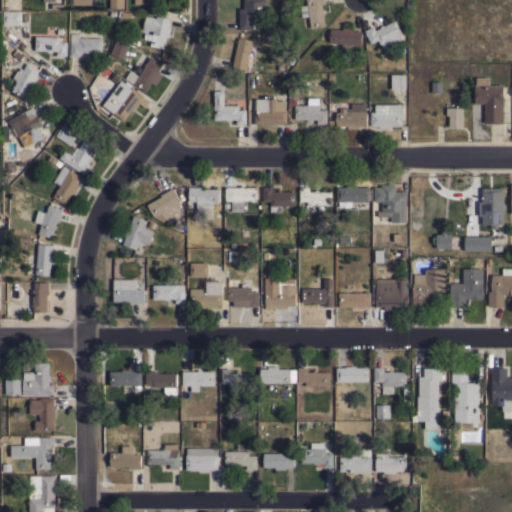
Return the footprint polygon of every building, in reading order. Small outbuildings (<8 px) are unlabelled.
[(123,0),(123,8),(109,8),(109,0),(123,0)] [(239,8),(243,8),(243,0),(265,0),(265,5),(267,5),(266,16),(263,16),(263,21),(252,21),(252,29),(239,29),(239,8)] [(308,16),(301,17),(299,6),(306,5),(305,0),(324,0),(325,3),(320,4),(321,10),(323,9),(323,13),(322,13),(324,26),(310,28),(308,16)] [(20,11),(20,25),(2,25),(2,11),(20,11)] [(168,26),(170,27),(168,37),(166,37),(163,48),(149,45),(153,30),(142,28),(145,15),(155,18),(156,15),(170,18),(168,26)] [(402,38),(382,47),(380,43),(379,44),(377,40),(370,43),(364,30),(372,26),(375,30),(380,27),(379,26),(382,24),(383,26),(385,25),(383,20),(389,17),(391,22),(394,20),(401,33),(400,34),(402,38)] [(342,29),(342,27),(353,28),(352,30),(361,31),(360,45),(351,44),(351,50),(341,50),(341,43),(329,42),(330,28),(342,29)] [(102,38),(101,52),(79,52),(79,56),(69,56),(70,33),(79,33),(79,37),(102,38)] [(59,37),(60,37),(60,41),(66,41),(66,56),(56,55),(56,51),(51,51),(51,52),(47,52),(47,50),(34,50),(34,36),(59,37)] [(231,67),(238,37),(252,40),(245,70),(231,67)] [(116,39),(129,44),(122,59),(109,54),(116,39)] [(150,56),(162,64),(157,71),(162,74),(155,85),(150,82),(145,91),(124,78),(129,70),(138,75),(150,56)] [(34,77),(35,78),(31,87),(30,86),(24,97),(11,90),(16,81),(15,81),(16,79),(12,77),(16,70),(18,71),(20,67),(23,69),(27,62),(39,69),(34,77)] [(405,74),(405,88),(391,88),(390,74),(405,74)] [(502,123),(484,123),(484,103),(474,103),(474,84),(475,84),(475,77),(489,77),(489,85),(502,85),(502,123)] [(120,80),(130,87),(130,86),(143,95),(142,96),(149,101),(144,107),(139,103),(133,111),(131,110),(123,120),(102,105),(120,80)] [(213,91),(223,91),(223,105),(238,105),(238,110),(245,109),(245,124),(236,124),(236,119),(230,119),(230,120),(226,120),(226,119),(213,119),(213,91)] [(307,105),(307,98),(318,97),(318,110),(326,110),(326,124),(316,124),(316,119),(311,119),(311,122),(306,122),(306,119),(294,119),(294,105),(307,105)] [(276,124),(276,125),(266,125),(266,124),(254,124),(254,98),(275,98),(275,100),(285,100),(285,110),(286,110),(286,124),(276,124)] [(358,126),(358,129),(347,128),(347,126),(344,126),(344,127),(339,127),(339,126),(335,126),(335,122),(333,122),(333,117),(335,117),(335,112),(339,112),(339,108),(345,108),(345,112),(351,112),(351,103),(366,103),(366,126),(358,126)] [(402,104),(402,126),(389,126),(389,127),(378,127),(378,126),(370,126),(370,112),(374,112),(374,104),(402,104)] [(11,129),(7,120),(32,107),(42,125),(38,127),(43,137),(25,147),(15,127),(11,129)] [(462,126),(448,126),(448,115),(445,115),(446,107),(462,107),(462,126)] [(77,133),(70,145),(55,135),(63,124),(77,133)] [(58,158),(63,150),(73,156),(84,138),(96,145),(89,157),(91,158),(87,164),(89,165),(83,174),(58,158)] [(76,184),(77,185),(72,194),(71,193),(64,204),(52,197),(59,185),(53,181),(63,165),(69,169),(68,169),(81,177),(76,184)] [(405,222),(391,222),(391,216),(377,216),(377,203),(381,203),(381,201),(373,201),(373,186),(380,186),(380,184),(388,184),(388,183),(393,183),(393,184),(394,184),(394,191),(405,191),(405,222)] [(346,187),(346,184),(355,184),(355,187),(368,187),(368,201),(350,201),(350,206),(338,206),(338,201),(336,201),(336,187),(346,187)] [(240,187),(240,185),(244,185),(244,187),(256,187),(256,201),(243,201),(243,211),(230,211),(230,201),(224,201),(224,187),(240,187)] [(314,191),(314,190),(318,190),(318,191),(330,191),(330,205),(322,205),(322,209),(317,209),(317,205),(306,205),(306,201),(299,201),(299,187),(308,186),(308,191),(314,191)] [(196,201),(188,201),(188,187),(200,187),(200,188),(218,188),(218,203),(212,203),(212,207),(205,207),(205,210),(196,210),(196,206),(196,201)] [(277,191),(277,189),(281,189),(281,191),(294,191),(294,205),(287,205),(287,207),(284,207),(284,205),(281,205),(281,212),(270,212),(269,201),(262,201),(262,187),(271,187),(271,191),(277,191)] [(503,204),(505,204),(505,208),(502,208),(502,224),(497,224),(497,228),(490,228),(490,224),(481,224),(481,215),(478,215),(478,201),(481,201),(481,187),(503,187),(503,204)] [(164,219),(160,213),(153,217),(146,204),(161,196),(160,194),(172,188),(179,200),(178,201),(179,211),(164,219)] [(51,237),(38,233),(44,211),(46,212),(48,204),(62,208),(58,222),(56,222),(51,237)] [(153,231),(148,244),(138,240),(135,249),(122,244),(125,236),(123,236),(126,226),(128,227),(133,215),(146,221),(144,227),(153,231)] [(441,233),(441,230),(446,230),(446,233),(451,234),(451,248),(435,248),(436,243),(433,243),(433,242),(432,242),(432,236),(435,236),(435,233),(441,233)] [(491,235),(491,250),(463,250),(463,236),(491,235)] [(38,243),(52,245),(51,252),(53,253),(52,263),(50,263),(49,275),(35,274),(38,243)] [(228,251),(234,251),(234,247),(240,247),(240,251),(241,251),(241,262),(228,262),(228,251)] [(382,262),(374,262),(374,259),(371,259),(371,255),(374,255),(374,249),(382,249),(382,262)] [(207,262),(207,276),(190,276),(190,262),(207,262)] [(444,298),(427,298),(427,306),(412,306),(412,275),(413,275),(413,274),(424,274),(424,268),(444,269),(444,298)] [(482,298),(465,298),(465,307),(449,306),(449,283),(462,283),(462,268),(482,268),(482,298)] [(501,268),(511,268),(511,294),(503,294),(503,306),(488,306),(488,291),(490,291),(490,284),(491,274),(502,274),(501,268)] [(227,300),(227,287),(241,286),(241,277),(250,277),(251,291),(259,291),(259,305),(257,305),(256,307),(252,306),(250,305),(249,305),(249,307),(232,306),(232,300),(227,300)] [(264,278),(279,278),(279,284),(295,284),(295,291),(295,305),(287,305),(287,308),(264,307),(264,305),(264,278)] [(136,279),(136,289),(143,289),(143,303),(129,303),(129,301),(112,301),(113,279),(136,279)] [(407,279),(407,306),(395,306),(395,310),(383,310),(383,306),(375,306),(375,284),(372,284),(372,279),(375,279),(407,279)] [(210,281),(210,280),(214,280),(214,281),(221,281),(221,308),(201,308),(201,305),(189,305),(190,288),(201,288),(201,281),(210,281)] [(46,311),(32,311),(32,289),(29,289),(29,282),(48,282),(48,294),(46,294),(46,311)] [(184,284),(184,303),(174,303),(174,298),(169,298),(169,299),(164,299),(164,298),(152,299),(152,285),(184,284)] [(325,288),(325,292),(333,292),(333,306),(323,306),(323,305),(313,305),(313,302),(301,302),(301,288),(325,288)] [(370,292),(370,306),(354,306),(354,307),(351,307),(351,306),(338,306),(338,292),(370,292)] [(22,394),(22,379),(23,379),(23,371),(34,371),(34,362),(48,362),(48,374),(49,374),(49,379),(48,379),(48,384),(53,384),(53,394),(22,394)] [(267,368),(267,366),(278,366),(278,368),(290,368),(290,369),(295,369),(295,382),(290,382),(259,382),(259,368),(267,368)] [(336,381),(336,367),(345,367),(345,366),(355,366),(355,367),(368,367),(368,381),(336,381)] [(297,367),(307,367),(307,371),(312,371),(312,370),(316,370),(316,372),(329,372),(329,386),(305,385),(305,381),(297,381),(297,367)] [(388,371),(388,370),(392,370),(392,371),(405,371),(405,385),(392,385),(392,393),(381,393),(381,381),(373,381),(373,367),(383,367),(383,371),(388,371)] [(437,420),(436,420),(436,428),(424,428),(424,420),(416,420),(416,421),(411,421),(411,414),(416,415),(416,396),(417,396),(418,376),(423,376),(423,367),(441,368),(441,380),(437,380),(437,420)] [(490,399),(491,399),(491,379),(490,379),(490,367),(506,367),(506,377),(511,377),(511,402),(503,402),(503,405),(490,405),(490,399)] [(236,373),(236,371),(240,371),(240,373),(252,373),(252,387),(228,387),(228,383),(220,383),(220,368),(230,368),(230,373),(236,373)] [(478,422),(472,422),(472,428),(460,428),(460,422),(454,422),(454,383),(451,383),(451,368),(467,368),(467,382),(478,382),(478,422)] [(139,389),(134,389),(132,391),(130,391),(129,389),(129,387),(131,386),(133,386),(133,385),(109,385),(109,371),(121,371),(121,369),(132,369),(132,371),(141,371),(141,385),(139,385),(139,389)] [(197,371),(197,370),(201,370),(201,371),(214,371),(214,385),(198,385),(198,391),(190,391),(190,385),(182,385),(182,371),(197,371)] [(153,387),(153,385),(145,385),(145,371),(158,371),(158,373),(175,373),(176,394),(163,395),(163,387),(153,387)] [(4,379),(19,378),(20,393),(5,393),(4,379)] [(53,407),(54,407),(54,417),(53,417),(53,430),(34,430),(34,420),(39,420),(39,413),(28,414),(28,399),(38,399),(38,398),(53,398),(53,407)] [(390,419),(390,404),(376,404),(376,419),(390,419)] [(10,456),(10,445),(24,445),(24,437),(53,437),(53,446),(49,446),(49,452),(50,452),(50,456),(49,456),(49,469),(35,469),(35,456),(10,456)] [(332,467),(323,467),(323,462),(317,462),(317,464),(313,464),(313,462),(300,462),(300,454),(301,454),(301,448),(306,448),(306,442),(323,442),(323,448),(325,448),(325,449),(326,449),(326,448),(331,448),(331,453),(332,453),(332,467)] [(163,449),(163,443),(177,443),(177,449),(179,449),(179,468),(169,468),(169,463),(163,464),(163,465),(159,465),(159,464),(147,464),(147,449),(163,449)] [(237,443),(245,443),(245,451),(248,451),(248,455),(256,455),(255,470),(246,469),(246,465),(224,465),(224,450),(237,450),(237,443)] [(109,452),(121,452),(121,445),(132,445),(132,454),(140,454),(140,468),(128,468),(127,466),(109,466),(109,452)] [(217,469),(209,469),(209,471),(197,471),(197,469),(185,469),(185,455),(186,455),(186,448),(217,447),(217,469)] [(370,471),(355,470),(355,472),(351,472),(351,471),(338,470),(338,461),(339,461),(339,457),(351,457),(351,447),(371,447),(370,471)] [(375,448),(389,448),(389,456),(403,456),(403,471),(393,471),(393,473),(383,473),(383,471),(375,471),(375,448)] [(293,452),(293,467),(285,467),(285,469),(275,469),(275,467),(263,467),(263,453),(293,452)] [(54,484),(56,484),(56,495),(54,495),(54,507),(53,507),(53,511),(42,511),(28,511),(28,493),(29,493),(29,475),(54,475),(54,484)]
